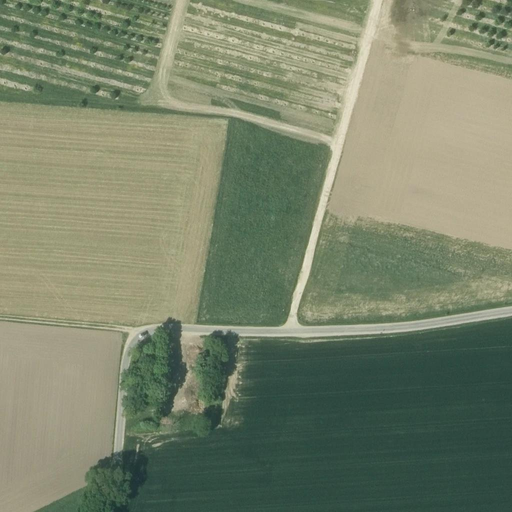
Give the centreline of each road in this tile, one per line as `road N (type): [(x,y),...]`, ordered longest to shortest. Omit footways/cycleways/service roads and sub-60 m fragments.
road 1 (residential): [(104,511),(126,350),(144,330),(397,329),(511,311)]
road 2 (track): [(287,331),(375,0)]
road 3 (track): [(144,330),(0,318)]
